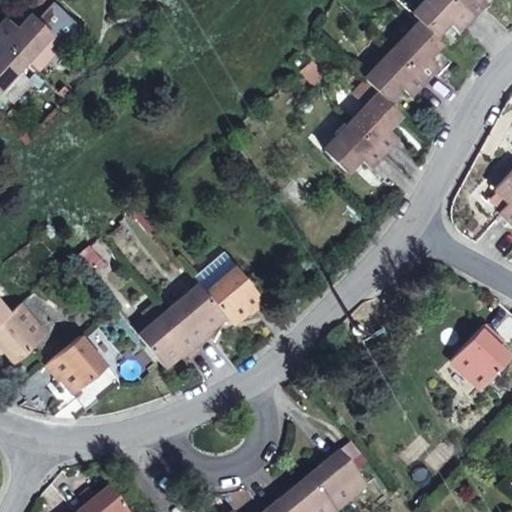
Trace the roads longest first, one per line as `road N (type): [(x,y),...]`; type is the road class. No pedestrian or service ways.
road 1 (residential): [(35,437),(155,427),(236,392),(323,320),(411,226)]
road 2 (residential): [(411,226),(511,64)]
